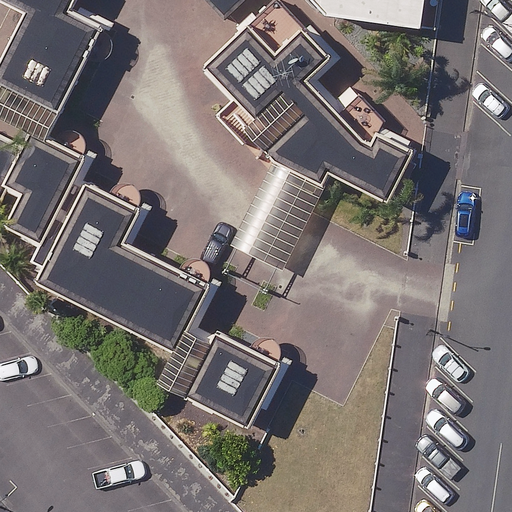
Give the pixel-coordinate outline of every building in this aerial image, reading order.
[(65,0),(0,0),(0,17),(18,26),(0,65),(0,213),(39,232),(78,148),(44,133),(85,42),(53,27),(65,0)] [(256,0),(210,0),(232,23),(256,0)] [(434,33),(437,0),(319,0),(339,21),(434,33)] [(347,57),(286,2),(215,72),(238,96),(220,115),(247,144),(257,132),(283,162),(333,187),(339,172),(401,204),(424,158),(391,142),(387,152),(375,146),(323,85),(347,57)] [(333,187),(283,162),(239,249),(292,273),(333,187)] [(149,211),(108,192),(64,287),(127,316),(109,355),(259,423),(281,376),(197,337),(215,297),(127,258),(149,211)]
